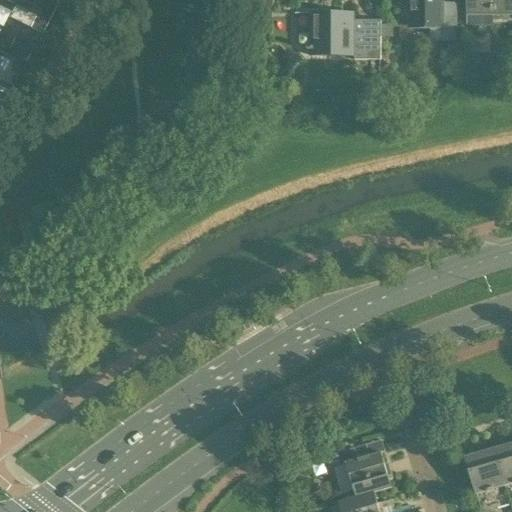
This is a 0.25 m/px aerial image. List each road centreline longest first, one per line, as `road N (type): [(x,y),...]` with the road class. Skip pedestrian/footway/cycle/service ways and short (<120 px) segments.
road 1 (primary): [(511,252),(362,304),(246,368),(38,511)]
road 2 (primary): [(132,511),(319,388),(414,341),(511,308)]
